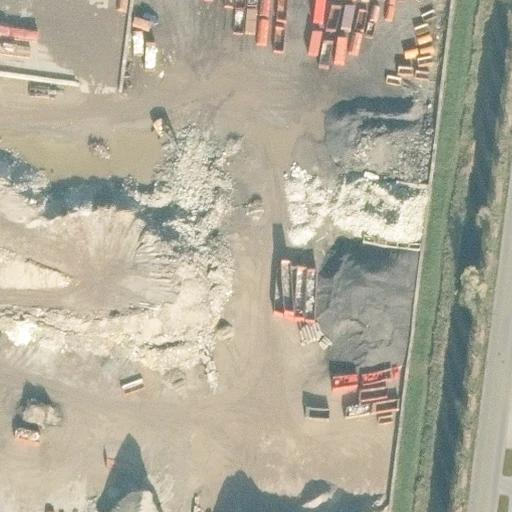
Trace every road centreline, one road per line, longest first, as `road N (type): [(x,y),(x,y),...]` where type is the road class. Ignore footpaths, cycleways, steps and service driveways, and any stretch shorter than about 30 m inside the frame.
road 1 (unknown): [(0,398),(91,409),(149,403),(199,381),(245,347),(285,280),(292,132),(257,95),(216,78),(98,107),(0,101)]
road 2 (unclassified): [(511,276),(481,511)]
